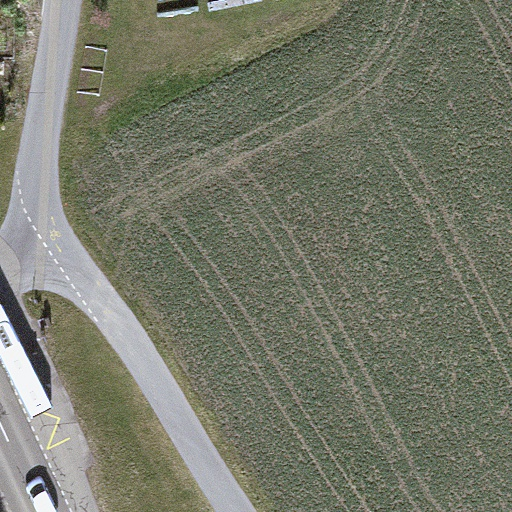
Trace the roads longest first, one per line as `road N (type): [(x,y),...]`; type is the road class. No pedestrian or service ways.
road 1 (track): [(240,511),(53,231)]
road 2 (track): [(53,231),(40,186),(41,152),(62,0)]
